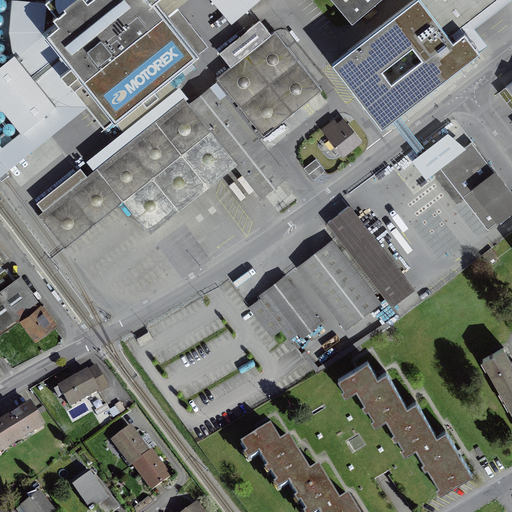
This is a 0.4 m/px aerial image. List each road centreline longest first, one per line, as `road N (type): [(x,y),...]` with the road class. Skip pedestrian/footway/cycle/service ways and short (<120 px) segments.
road 1 (residential): [(87,343),(226,264),(470,88)]
road 2 (residential): [(0,230),(87,343)]
